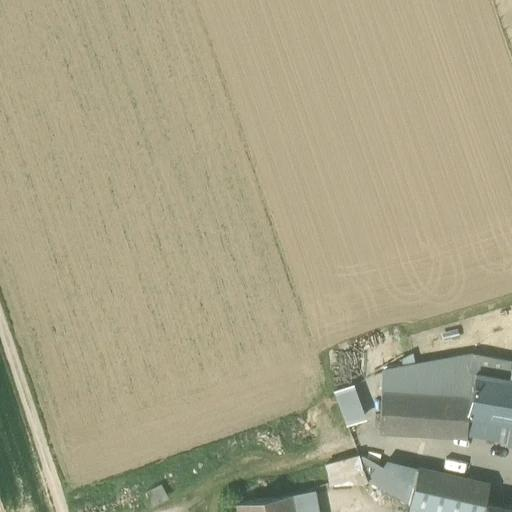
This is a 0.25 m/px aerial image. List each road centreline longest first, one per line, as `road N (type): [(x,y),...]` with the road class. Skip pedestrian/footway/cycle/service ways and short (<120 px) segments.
road 1 (track): [(176,511),(363,439)]
road 2 (track): [(0,335),(60,511)]
